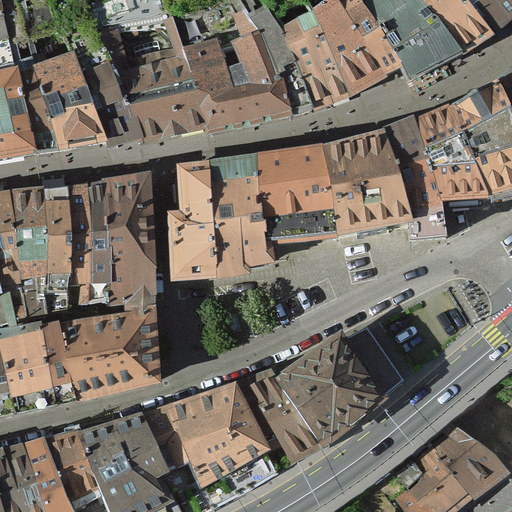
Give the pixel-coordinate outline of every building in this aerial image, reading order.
[(0,0),(0,156),(34,151),(15,61),(1,0),(0,0)] [(334,0),(333,1),(381,80),(400,69),(360,9),(355,0),(334,0)] [(377,0),(360,9),(400,69),(413,87),(462,62),(406,0),(377,0)] [(455,0),(406,0),(462,62),(490,45),(455,0)] [(511,4),(508,0),(455,0),(490,45),(511,27),(511,4)] [(350,97),(381,80),(333,1),(312,18),(350,97)] [(250,12),(257,30),(288,113),(289,117),(312,110),(278,32),(266,4),(250,12)] [(104,47),(141,132),(143,137),(203,125),(183,47),(174,17),(163,20),(172,50),(130,60),(118,30),(99,35),(104,47)] [(278,32),(312,110),(350,97),(312,18),(278,32)] [(183,47),(203,125),(204,129),(288,113),(257,30),(233,39),(244,66),(227,71),(216,39),(183,47)] [(141,132),(104,47),(77,59),(105,140),(141,132)] [(35,65),(58,148),(105,140),(77,59),(74,52),(35,65)] [(32,55),(15,61),(34,151),(58,148),(35,65),(32,55)] [(511,68),(454,109),(399,129),(433,217),(444,215),(460,210),(492,199),(511,190),(511,68)] [(431,225),(433,217),(399,129),(374,137),(333,143),(351,242),(374,238),(429,230),(431,225)] [(286,246),(351,242),(333,143),(295,148),(271,152),(286,246)] [(288,265),(286,246),(271,152),(170,166),(186,283),(260,277),(288,265)] [(0,414),(157,374),(156,345),(148,168),(0,191),(0,414)] [(257,384),(300,447),(315,466),(343,446),(348,451),(413,400),(361,341),(296,388),(284,370),(257,384)] [(170,412),(210,464),(228,490),(300,447),(257,384),(170,412)] [(210,464),(170,412),(96,436),(2,450),(0,450),(0,511),(175,511),(201,499),(187,474),(210,464)] [(507,487),(511,483),(511,465),(491,441),(461,432),(421,460),(427,473),(394,499),(403,511),(473,511),(479,509),(507,487)]
